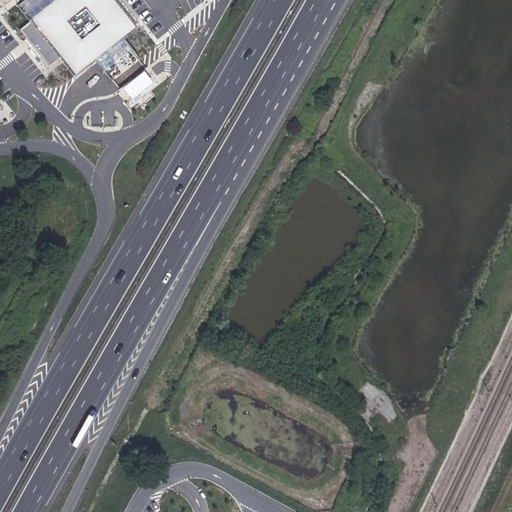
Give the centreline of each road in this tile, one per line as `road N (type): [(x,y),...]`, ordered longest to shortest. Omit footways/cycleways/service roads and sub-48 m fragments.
road 1 (motorway): [(35,511),(322,0)]
road 2 (motorway): [(68,511),(322,0)]
road 3 (motorway): [(279,0),(0,491)]
road 4 (motorway): [(101,189),(102,230),(0,439)]
